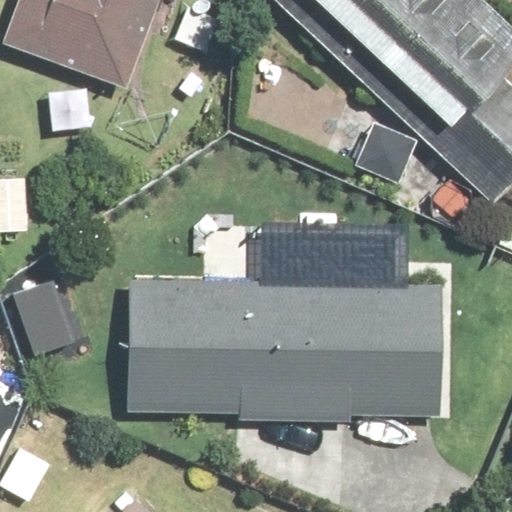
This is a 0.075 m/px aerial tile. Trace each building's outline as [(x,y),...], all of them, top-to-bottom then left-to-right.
[(17,0),(2,41),(135,91),(168,0),(17,0)] [(331,0),(511,173),(511,17),(493,0),(331,0)] [(0,230),(29,232),(30,174),(0,173),(0,230)] [(456,277),(128,269),(125,411),(452,419),(456,277)] [(0,406),(13,373),(0,367),(0,406)] [(167,511),(147,489),(120,511),(167,511)]
